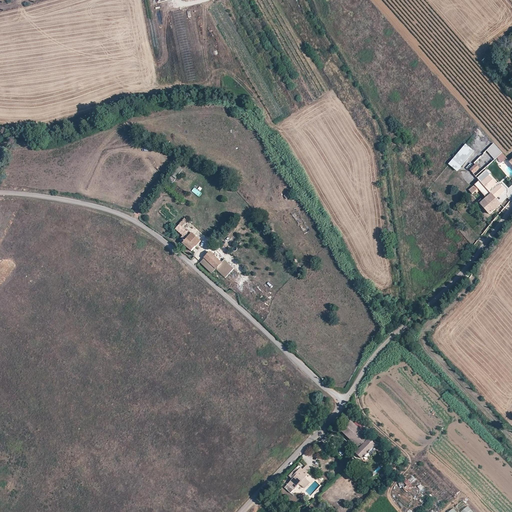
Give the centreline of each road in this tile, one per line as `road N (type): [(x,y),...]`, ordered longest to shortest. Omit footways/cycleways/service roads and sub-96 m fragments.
road 1 (unclassified): [(0,192),(132,220),(343,403)]
road 2 (unclassified): [(343,403),(378,351),(452,283),(511,208)]
road 3 (unclassified): [(242,511),(343,403)]
